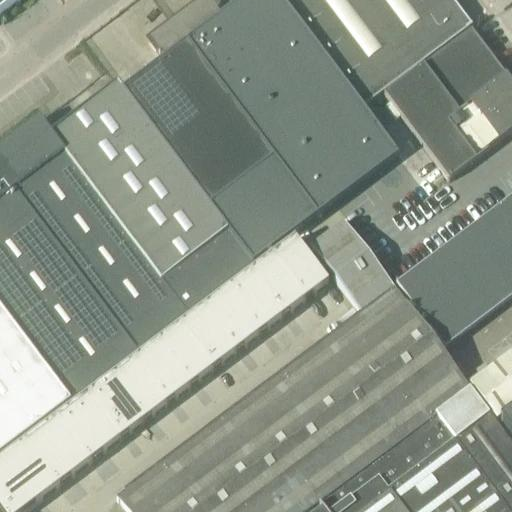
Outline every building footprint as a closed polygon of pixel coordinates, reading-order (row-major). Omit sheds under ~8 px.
[(0,0),(0,18),(24,0),(0,0)] [(362,113),(355,103),(277,0),(248,0),(221,20),(207,1),(172,28),(274,163),(209,212),(253,270),(398,161),(362,113)] [(468,33),(442,0),(277,0),(355,103),(362,113),(468,33)] [(209,212),(274,163),(172,28),(148,45),(163,64),(121,95),(209,212)] [(469,35),(383,99),(418,145),(448,185),(511,137),(511,92),(504,82),(469,35)] [(253,270),(209,212),(121,95),(117,89),(51,139),(39,123),(0,151),(0,312),(71,407),(70,407),(71,407),(253,270)] [(444,354),(511,302),(511,200),(395,289),(444,354)] [(358,318),(115,497),(125,511),(511,511),(511,457),(344,230),(311,254),(358,318)] [(300,245),(0,466),(0,511),(32,511),(330,289),(300,245)] [(0,312),(0,459),(70,407),(71,407),(0,312)] [(496,424),(511,411),(511,355),(469,388),(496,424)] [(511,416),(500,426),(511,441),(511,416)]
